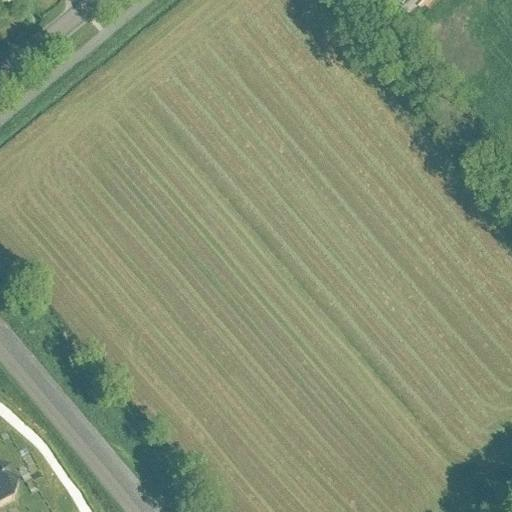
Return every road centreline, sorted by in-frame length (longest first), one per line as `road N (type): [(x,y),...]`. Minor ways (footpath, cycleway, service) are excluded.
road 1 (unclassified): [(130,511),(0,353)]
road 2 (tertiary): [(0,79),(96,0)]
